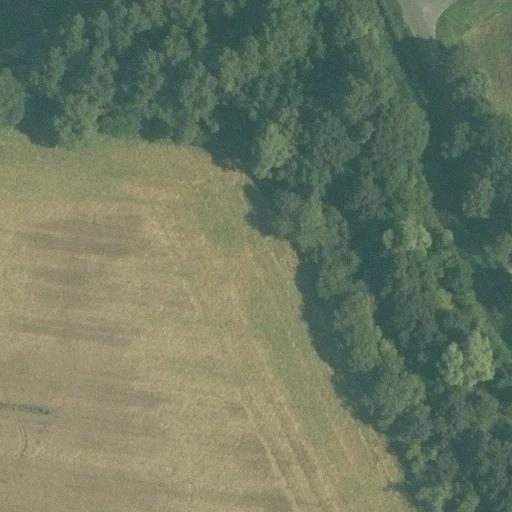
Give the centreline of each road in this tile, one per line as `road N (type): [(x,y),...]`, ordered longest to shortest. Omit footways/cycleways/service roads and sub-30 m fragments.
road 1 (unclassified): [(511,235),(414,16)]
road 2 (unclassified): [(0,59),(129,0)]
